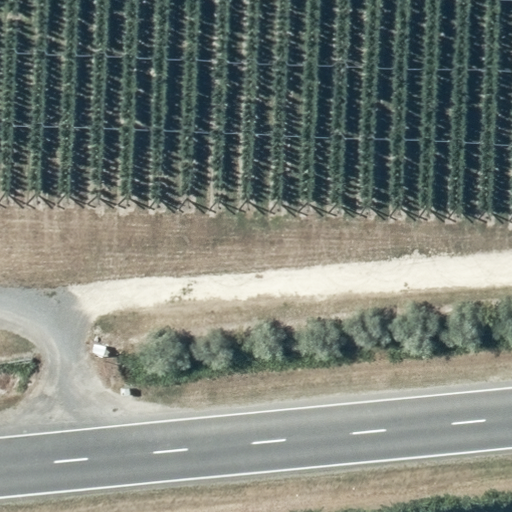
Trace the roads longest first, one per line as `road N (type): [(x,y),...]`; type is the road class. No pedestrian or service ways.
road 1 (tertiary): [(511,403),(0,457)]
road 2 (unknown): [(51,452),(33,370),(0,305)]
